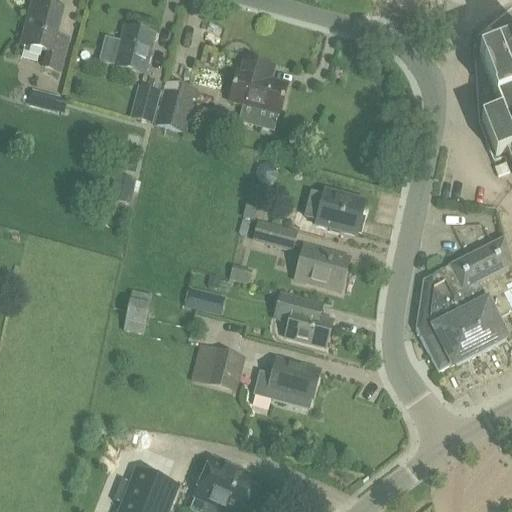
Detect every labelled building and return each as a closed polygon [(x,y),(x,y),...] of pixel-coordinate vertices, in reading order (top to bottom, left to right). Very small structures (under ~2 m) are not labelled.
[(492,17),(505,16),(503,0),(471,0),(475,51),(495,49),(492,17)] [(64,12),(32,4),(21,48),(48,55),(44,71),(60,75),(69,42),(57,39),(64,12)] [(144,76),(155,35),(125,28),(121,43),(121,44),(105,40),(99,65),(115,69),(144,76)] [(260,80),(264,67),(238,59),(234,74),(238,75),(230,103),(280,117),(288,88),(260,80)] [(166,84),(155,128),(186,137),(198,92),(166,84)] [(138,87),(130,120),(153,127),(162,93),(138,87)] [(60,100),(33,92),(29,107),(57,115),(60,100)] [(136,182),(114,177),(109,201),(131,206),(136,182)] [(511,182),(503,187),(511,204),(511,203),(511,182)] [(316,227),(357,237),(365,206),(324,195),(316,227)] [(246,204),(243,220),(254,222),(258,207),(246,204)] [(258,224),(253,245),(265,248),(293,255),(298,234),(270,227),(258,224)] [(449,370),(505,341),(495,321),(511,313),(511,312),(511,270),(504,241),(449,269),(434,277),(434,278),(423,284),(415,331),(438,375),(449,370)] [(341,295),(351,260),(303,247),(294,282),(341,295)] [(210,278),(208,287),(218,290),(220,280),(210,278)] [(188,291),(184,310),(207,315),(212,297),(188,291)] [(123,333),(144,337),(152,298),(132,293),(123,333)] [(317,319),(307,317),(310,305),(282,297),(277,314),(291,318),(285,340),(326,351),(334,324),(317,319)] [(200,348),(191,383),(237,394),(245,359),(200,348)] [(276,363),(271,381),(268,391),(274,392),(272,402),(309,412),(311,402),(313,402),(320,375),(276,363)] [(223,511),(248,511),(262,483),(211,461),(195,499),(196,500),(191,510),(196,511),(205,511),(209,505),(223,511)] [(168,511),(177,489),(136,473),(120,511),(168,511)]
